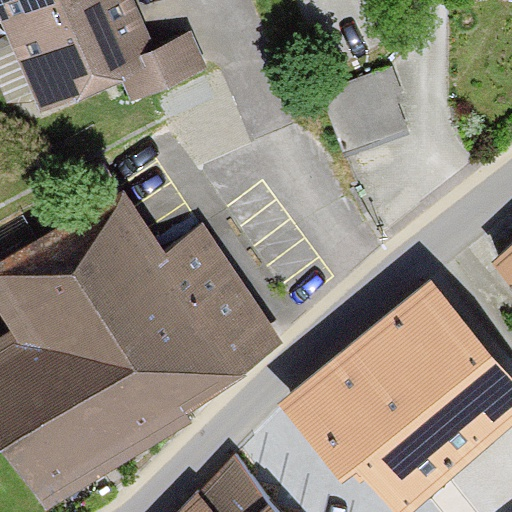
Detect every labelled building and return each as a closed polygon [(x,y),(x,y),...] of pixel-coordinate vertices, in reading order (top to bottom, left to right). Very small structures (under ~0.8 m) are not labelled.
[(0,0),(0,22),(1,24),(54,0),(0,0)] [(153,44),(132,0),(54,0),(1,24),(36,101),(119,63),(131,90),(201,58),(187,28),(153,44)] [(392,62),(323,86),(345,148),(403,127),(393,99),(404,95),(392,62)] [(124,175),(0,247),(0,298),(12,321),(0,328),(0,428),(46,498),(196,407),(188,396),(273,332),(194,220),(166,241),(124,175)] [(511,228),(491,247),(511,271),(511,228)] [(511,408),(511,369),(425,270),(282,395),(334,453),(343,445),(402,505),(511,408)] [(216,511),(260,511),(271,502),(238,466),(205,499),(216,511)] [(279,511),(271,502),(260,511),(216,511),(205,499),(191,511),(279,511)]
